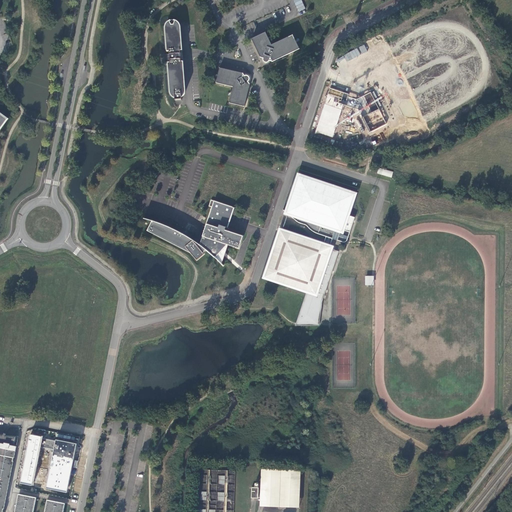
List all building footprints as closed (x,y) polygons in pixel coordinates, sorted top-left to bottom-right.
[(185,93),(186,89),(181,27),(180,24),(180,23),(178,21),(176,19),(174,19),(171,19),(169,20),(168,21),(167,22),(166,24),(165,25),(165,27),(170,91),(171,94),(173,96),(175,97),(175,99),(182,99),(182,97),(184,95),(185,93)] [(266,32),(252,38),(261,57),(264,58),(263,59),(264,60),(264,61),(266,62),(267,62),(268,62),(269,61),(270,60),(272,61),(272,62),(300,48),(293,34),(272,44),(266,32)] [(346,61),(367,52),(364,45),(343,54),(346,61)] [(244,73),(220,67),(216,82),(233,86),(230,102),(245,106),(250,83),(248,81),(249,80),(250,79),(250,78),(250,77),(249,76),(248,75),(247,75),(245,75),(243,73),(244,73)] [(330,86),(314,134),(320,134),(333,138),(342,111),(344,106),(357,110),(361,117),(369,134),(387,125),(370,92),(359,98),(357,99),(347,96),(348,93),(330,86)] [(344,106),(342,111),(361,117),(357,110),(344,106)] [(9,119),(0,112),(0,127),(6,119),(9,119)] [(0,130),(9,119),(6,119),(0,127),(0,130)] [(390,125),(370,136),(374,143),(394,133),(390,125)] [(377,173),(392,177),(393,172),(379,168),(377,173)] [(330,234),(331,234),(333,235),(332,239),(333,239),(344,242),(345,242),(346,242),(347,241),(355,217),(346,214),(353,195),(300,178),(288,214),(296,221),(297,221),(297,222),(298,222),(299,222),(299,223),(300,223),(301,224),(302,224),(303,224),(304,224),(305,224),(305,225),(306,225),(306,226),(307,226),(308,227),(309,228),(310,229),(311,230),(312,231),(314,232),(315,233),(316,233),(318,234),(320,234),(322,235),(323,235),(325,235),(326,235),(327,235),(329,235),(330,234)] [(209,206),(212,207),(206,225),(200,245),(197,243),(195,242),(195,241),(194,240),(192,239),(190,238),(188,237),(186,236),(185,235),(183,234),(181,233),(179,232),(177,231),(175,230),(173,229),(171,228),(169,227),(167,226),(165,225),(164,225),(162,224),(160,223),(158,222),(156,222),(154,221),(152,221),(147,231),(191,253),(197,260),(204,254),(203,253),(206,250),(207,251),(209,252),(211,254),(213,256),(215,257),(215,258),(220,253),(223,249),(228,245),(239,248),(243,236),(225,230),(232,207),(211,200),(209,206)] [(307,293),(323,299),(325,293),(331,276),(339,252),(329,249),(329,248),(324,246),(323,246),(282,232),(267,276),(286,282),(285,283),(290,287),(296,287),(296,286),(308,290),(307,293)] [(318,234),(326,237),(323,246),(324,246),(329,248),(333,239),(332,239),(333,235),(331,234),(330,234),(329,235),(327,235),(326,235),(325,235),(323,235),(322,235),(320,234),(318,234)] [(306,293),(296,322),(315,322),(322,301),(323,299),(307,293),(306,293)] [(295,325),(319,325),(322,301),(321,305),(321,307),(315,322),(296,322),(295,325)] [(15,446),(17,436),(5,435),(5,436),(3,435),(0,433),(0,447),(16,451),(17,446),(15,446)] [(20,482),(33,485),(41,446),(43,436),(30,434),(20,482)] [(41,446),(54,449),(56,439),(43,436),(41,446)] [(75,443),(56,439),(54,449),(45,489),(66,493),(75,443)] [(0,511),(3,511),(13,458),(14,458),(16,451),(0,447),(0,511)] [(301,470),(262,468),(260,506),(299,508),(301,470)] [(15,511),(63,511),(65,503),(47,500),(44,511),(33,511),(36,498),(19,494),(15,511)]
